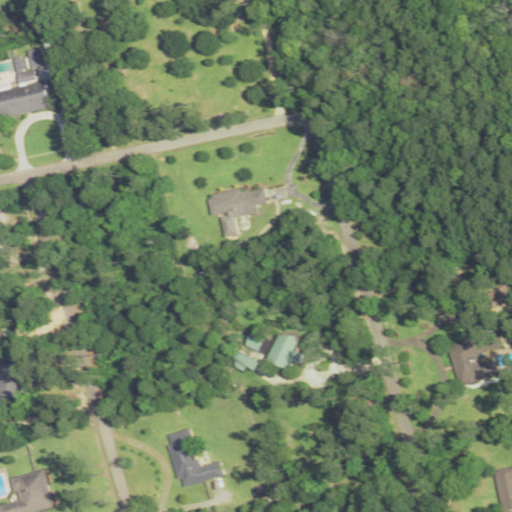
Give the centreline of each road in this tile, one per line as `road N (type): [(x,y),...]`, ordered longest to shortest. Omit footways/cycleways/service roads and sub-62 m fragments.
road 1 (residential): [(434,511),(326,146),(310,120),(292,115)]
road 2 (residential): [(132,511),(31,169)]
road 3 (residential): [(0,175),(292,115)]
